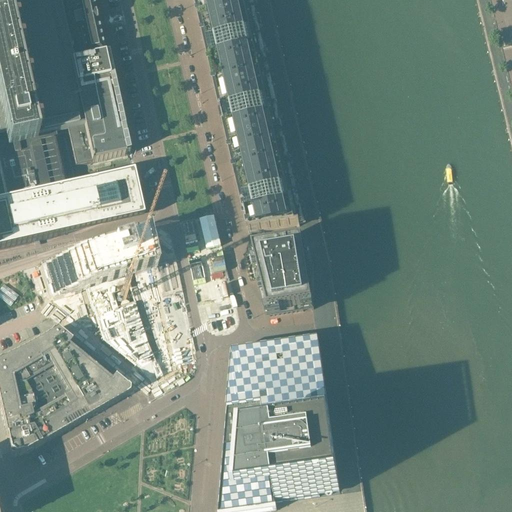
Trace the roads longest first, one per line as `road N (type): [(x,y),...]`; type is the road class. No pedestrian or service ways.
road 1 (residential): [(247,337),(169,0)]
road 2 (residential): [(199,345),(195,382),(5,494)]
road 3 (residential): [(123,0),(172,220)]
road 4 (residential): [(172,220),(0,271)]
road 5 (unknown): [(48,312),(115,261),(161,246)]
road 6 (residential): [(172,220),(199,345)]
